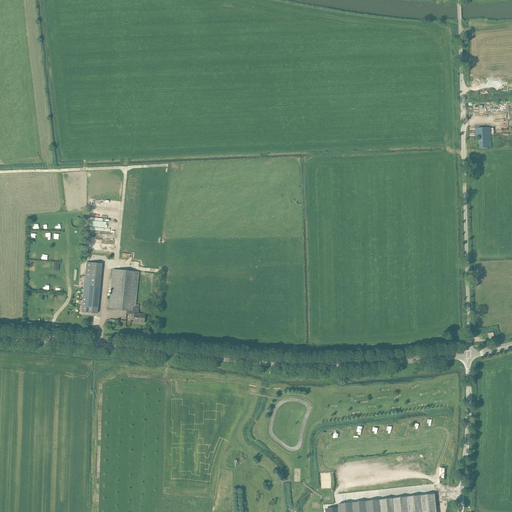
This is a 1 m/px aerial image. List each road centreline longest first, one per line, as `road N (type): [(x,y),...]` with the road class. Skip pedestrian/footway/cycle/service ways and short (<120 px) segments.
road 1 (tertiary): [(0,339),(312,367),(468,355)]
road 2 (unclassified): [(468,355),(459,0)]
road 3 (unclassified): [(459,511),(468,355)]
